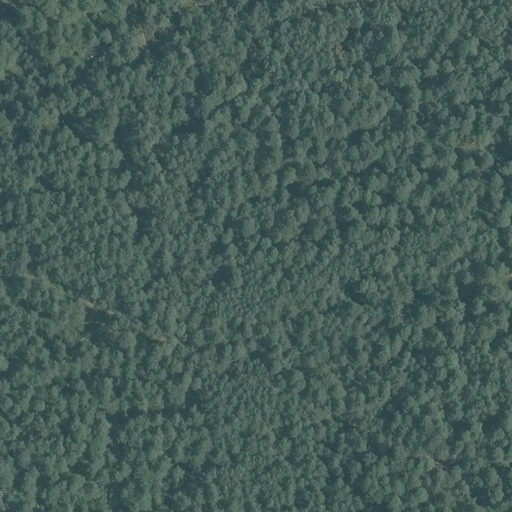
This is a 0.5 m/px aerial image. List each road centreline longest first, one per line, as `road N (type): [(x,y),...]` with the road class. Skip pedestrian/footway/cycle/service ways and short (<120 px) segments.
road 1 (track): [(484,511),(447,474),(0,265)]
road 2 (track): [(140,0),(227,511)]
road 3 (track): [(0,113),(365,0)]
